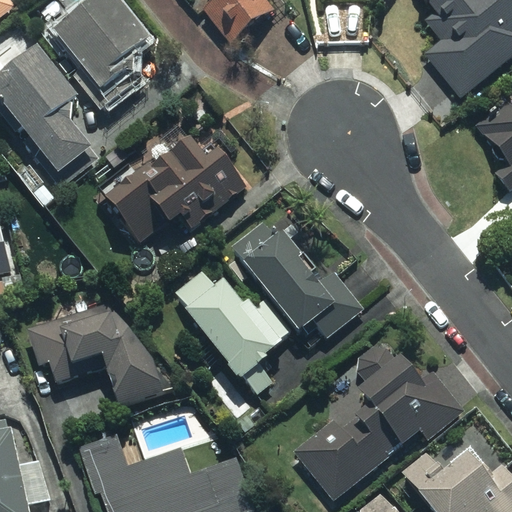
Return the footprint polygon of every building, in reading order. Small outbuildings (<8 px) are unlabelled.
[(0,0),(0,17),(13,7),(7,0),(0,0)] [(156,47),(113,0),(99,0),(55,39),(104,94),(156,47)] [(201,0),(196,5),(233,47),(275,11),(264,0),(201,0)] [(420,0),(450,34),(423,56),(462,102),(511,60),(511,0),(488,0),(479,9),(471,0),(420,0)] [(329,7),(325,46),(372,51),(377,13),(329,7)] [(40,53),(0,86),(0,107),(64,183),(97,155),(62,114),(79,100),(40,53)] [(511,110),(507,104),(477,128),(505,162),(494,172),(511,194),(511,110)] [(246,190),(220,156),(207,166),(192,146),(154,175),(148,168),(104,202),(141,250),(183,218),(193,231),(246,190)] [(315,292),(296,268),(303,262),(285,239),(278,245),(265,228),(232,254),(300,340),(317,326),(328,340),(364,312),(336,277),(315,292)] [(0,229),(0,278),(11,276),(0,229)] [(216,294),(202,277),(177,297),(191,314),(186,318),(241,385),(246,381),(260,398),(273,388),(258,370),(283,349),(279,344),(287,338),(262,307),(254,313),(249,308),(244,312),(224,288),(216,294)] [(113,309),(29,335),(42,373),(52,370),(58,388),(109,372),(121,411),(168,396),(156,359),(163,357),(152,323),(121,333),(113,309)] [(358,377),(370,388),(359,398),(370,411),(343,433),(335,424),(295,458),(333,502),(401,445),(404,449),(423,433),(432,444),(465,416),(432,378),(422,386),(401,361),(397,364),(387,352),(374,351),(359,362),(358,377)] [(187,415),(160,415),(160,434),(187,434),(187,415)] [(0,511),(29,511),(12,433),(0,435),(0,511)] [(190,480),(182,453),(128,470),(119,440),(80,452),(95,500),(103,498),(107,511),(253,511),(238,465),(190,480)] [(511,511),(511,481),(502,470),(487,483),(468,460),(447,478),(429,456),(402,479),(430,511),(511,511)] [(393,511),(381,498),(364,511),(393,511)]
